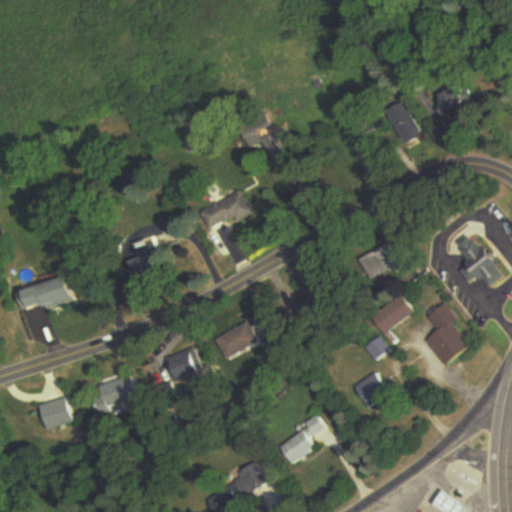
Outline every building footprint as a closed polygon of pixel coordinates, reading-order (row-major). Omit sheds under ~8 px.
[(468,84),(439,96),(447,115),(476,103),(468,84)] [(278,136),(268,116),(243,129),(253,149),(278,136)] [(258,212),(247,191),(205,214),(216,234),(258,212)] [(489,289),(506,279),(482,234),(464,243),(489,289)] [(143,259),(133,262),(139,282),(169,273),(158,240),(139,246),(143,259)] [(417,264),(409,247),(394,254),(391,247),(363,260),(372,281),(396,269),(398,273),(417,264)] [(77,299),(70,278),(40,288),(47,309),(77,299)] [(389,335),(419,313),(408,297),(377,319),(389,335)] [(295,307),(298,323),(315,320),(313,304),(295,307)] [(457,325),(462,321),(449,305),(432,319),(442,332),(429,342),(449,367),(474,347),(457,325)] [(262,332),(271,327),(266,317),(222,339),(233,360),(267,342),(262,332)] [(393,350),(382,338),(368,350),(379,362),(393,350)] [(174,359),(182,384),(209,375),(200,350),(174,359)] [(371,408),(393,393),(379,373),(357,388),(371,408)] [(95,389),(101,412),(138,402),(132,378),(95,389)] [(40,406),(48,431),(73,422),(65,398),(40,406)] [(308,430),(282,447),(294,465),(319,449),(312,439),(328,429),(320,416),(305,425),(308,430)] [(211,497),(220,511),(231,511),(270,487),(256,467),(211,497)] [(449,511),(467,511),(472,505),(447,490),(438,505),(449,511)]
